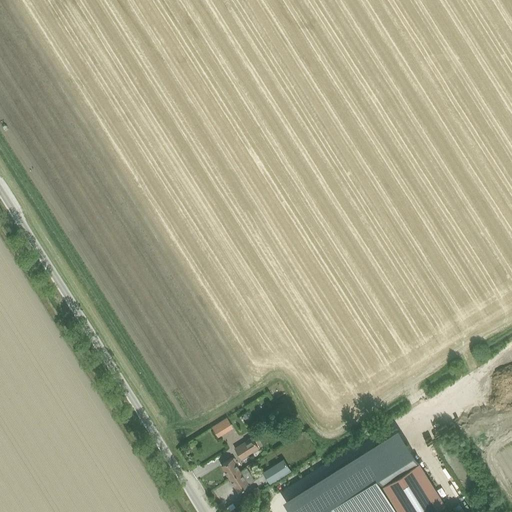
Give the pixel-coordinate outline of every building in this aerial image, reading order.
[(399,431),(363,454),(287,502),(293,511),(396,511),(380,485),(418,461),(399,431)] [(298,441),(307,436),(305,431),(295,436),(298,441)] [(251,438),(234,449),(240,459),(257,449),(251,438)] [(239,472),(234,464),(231,459),(220,465),(228,478),(239,472)] [(285,459),(264,472),(270,482),(291,468),(285,459)] [(380,485),(396,511),(433,511),(445,505),(445,504),(418,461),(380,485)] [(239,472),(228,478),(236,492),(253,481),(245,468),(239,472)] [(255,488),(250,491),(257,501),(262,498),(255,488)]
